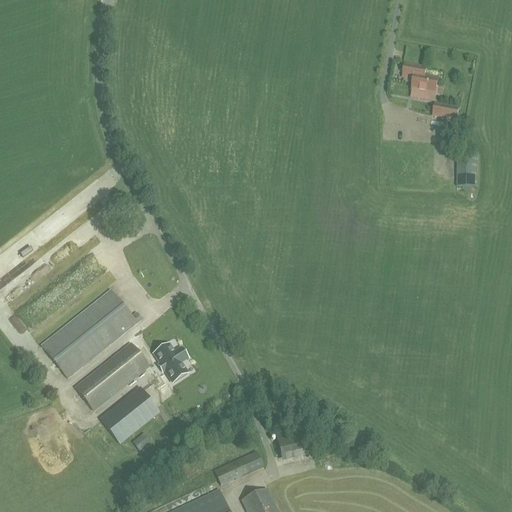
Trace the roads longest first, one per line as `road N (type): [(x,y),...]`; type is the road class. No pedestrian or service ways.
road 1 (unclassified): [(248,390),(110,134),(101,80),(105,0)]
road 2 (track): [(475,511),(325,413),(248,390)]
